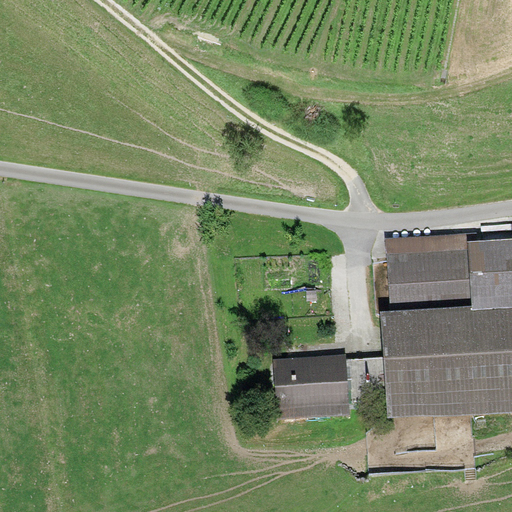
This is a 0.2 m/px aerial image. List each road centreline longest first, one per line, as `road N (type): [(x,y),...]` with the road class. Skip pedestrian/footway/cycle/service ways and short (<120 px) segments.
road 1 (track): [(0,172),(354,222),(511,211)]
road 2 (track): [(95,0),(147,41),(269,87),(351,102),(469,92),(511,76)]
road 3 (track): [(147,41),(270,136),(333,167),(356,204),(354,222)]
